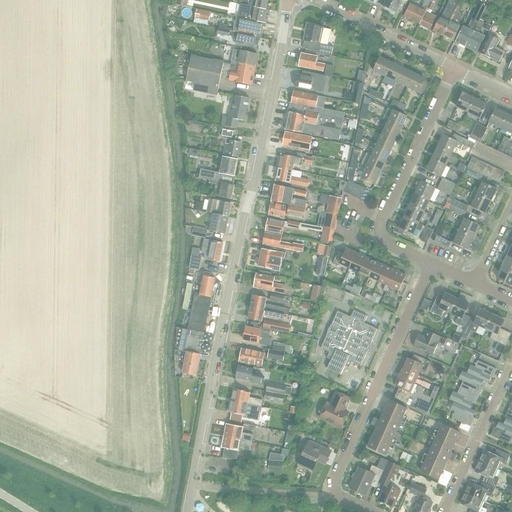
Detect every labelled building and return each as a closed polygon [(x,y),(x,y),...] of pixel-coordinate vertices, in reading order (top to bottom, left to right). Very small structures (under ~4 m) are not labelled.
[(251,0),(250,6),(266,9),(268,0),(251,0)] [(387,0),(384,6),(396,12),(396,10),(402,13),(407,0),(387,0)] [(410,4),(404,17),(419,25),(426,12),(427,9),(431,2),(427,0),(425,0),(421,10),(410,4)] [(433,31),(443,36),(456,10),(460,0),(449,0),(441,18),(439,17),(433,31)] [(460,0),(456,10),(443,36),(453,41),(460,26),(458,25),(463,14),(459,12),(460,11),(465,1),(463,0),(460,0)] [(239,12),(237,17),(247,19),(264,22),(266,9),(266,10),(266,9),(250,6),(245,5),(240,4),(239,12)] [(456,43),(466,48),(478,23),(479,21),(486,7),(479,4),(471,21),(471,22),(468,29),(464,27),(456,43)] [(196,9),(194,22),(198,23),(207,25),(210,12),(201,10),(196,9)] [(426,12),(419,25),(430,30),(436,17),(426,12)] [(236,17),(233,30),(245,33),(261,36),(264,22),(247,19),(237,17),(236,17)] [(479,21),(478,23),(466,48),(477,53),(485,37),(478,34),(484,23),(479,21)] [(308,25),(303,49),(306,49),(306,50),(317,53),(331,56),(333,46),(328,45),(331,30),(323,29),(323,28),(308,25)] [(228,36),(229,30),(218,27),(217,34),(228,36)] [(229,30),(228,36),(235,37),(237,37),(236,45),(248,47),(248,48),(258,50),(261,36),(245,33),(233,30),(231,30),(229,30)] [(489,35),(480,54),(491,59),(499,63),(504,52),(496,48),(500,40),(489,35)] [(195,83),(219,88),(221,76),(231,78),(230,81),(252,85),(257,54),(234,50),(231,64),(191,56),(186,81),(195,83)] [(317,53),(306,50),(305,54),(302,54),(299,66),(315,70),(315,69),(324,71),(325,65),(316,63),(317,57),(316,57),(317,53)] [(380,57),(373,71),(385,77),(392,63),(380,57)] [(329,58),(327,66),(334,68),(335,59),(329,58)] [(403,68),(392,63),(385,77),(396,82),(403,68)] [(396,82),(407,87),(414,73),(403,68),(396,82)] [(297,75),(295,87),(311,90),(323,92),(326,76),(324,76),(302,71),(301,76),(297,75)] [(407,87),(419,93),(425,79),(414,73),(407,87)] [(217,95),(219,88),(195,83),(193,91),(217,95)] [(345,91),(343,101),(360,104),(363,84),(356,83),(355,83),(353,93),(345,91)] [(370,89),(368,94),(375,97),(377,92),(370,89)] [(294,91),(292,103),(294,104),(293,109),(296,109),(296,110),(344,120),(345,113),(316,107),(318,101),(320,101),(321,97),(294,91)] [(377,92),(375,97),(381,100),(383,95),(377,92)] [(456,107),(468,113),(475,98),(463,93),(456,107)] [(245,121),(249,98),(235,95),(233,110),(231,110),(229,118),(223,117),(222,126),(237,129),(239,120),(245,121)] [(480,119),(487,104),(475,98),(468,113),(480,119)] [(393,100),(391,105),(397,108),(400,103),(393,100)] [(400,103),(397,108),(404,111),(406,106),(400,103)] [(489,123),(501,129),(508,114),(496,108),(489,123)] [(286,119),(286,121),(288,121),(286,130),(349,143),(351,133),(353,122),(344,120),(296,110),(296,109),(293,109),(293,113),(288,112),(286,119)] [(407,117),(393,110),(388,122),(402,129),(407,117)] [(501,129),(511,134),(511,115),(508,114),(501,129)] [(350,120),(348,128),(355,129),(357,121),(356,121),(350,120)] [(458,133),(461,127),(450,121),(447,127),(458,133)] [(396,140),(402,129),(388,122),(383,133),(396,140)] [(476,124),(469,138),(474,141),(481,126),(476,124)] [(481,126),(474,141),(479,143),(486,129),(481,126)] [(285,133),(283,145),(297,148),(309,151),(312,138),(300,135),(285,133)] [(391,151),(396,140),(383,133),(377,144),(391,151)] [(452,139),(443,135),(437,147),(452,154),(455,147),(460,150),(463,145),(472,149),(474,144),(454,134),(452,139)] [(504,137),(497,151),(503,154),(506,148),(510,140),(504,137)] [(238,158),(241,143),(231,140),(230,147),(225,146),(223,155),(238,158)] [(341,144),(340,151),(350,153),(351,146),(341,144)] [(386,162),(391,151),(377,144),(372,155),(386,162)] [(437,147),(432,158),(447,165),(452,154),(437,147)] [(511,150),(506,148),(503,154),(511,158),(511,150)] [(281,154),(279,168),(293,171),(294,163),(301,164),(302,159),(296,157),(281,154)] [(372,155),(367,166),(380,173),(386,162),(372,155)] [(304,163),(312,165),(313,158),(305,156),(305,159),(304,163)] [(205,170),(203,179),(209,180),(219,182),(233,185),(238,160),(223,157),(220,173),(205,170)] [(472,171),(477,160),(472,157),(466,168),(468,169),(472,171)] [(441,177),(447,165),(432,158),(426,170),(441,177)] [(477,160),(472,171),(477,173),(483,162),(477,160)] [(477,173),(482,175),(483,176),(488,165),(483,162),(477,173)] [(460,163),(457,170),(461,172),(465,165),(460,163)] [(483,176),(488,178),(493,168),(488,165),(483,176)] [(375,185),(380,173),(367,166),(361,178),(375,185)] [(279,168),(276,180),(297,184),(307,187),(309,180),(298,178),(291,177),(293,171),(279,168)] [(488,178),(494,181),(499,170),(493,168),(488,178)] [(468,169),(465,174),(480,181),(482,175),(477,173),(472,171),(468,169)] [(504,173),(499,170),(494,181),(499,184),(504,173)] [(443,178),(440,184),(453,190),(456,184),(443,178)] [(214,195),(232,199),(234,185),(233,185),(219,182),(209,180),(209,183),(216,184),(214,195)] [(344,192),(349,195),(355,183),(349,180),(344,192)] [(436,188),(421,181),(415,193),(430,200),(436,188)] [(491,202),(497,190),(481,182),(478,189),(474,187),(472,192),(491,202)] [(355,183),(349,195),(355,197),(360,186),(355,183)] [(440,184),(437,189),(450,196),(453,190),(440,184)] [(273,189),(272,194),(273,195),(272,201),(287,205),(288,205),(305,208),(307,201),(292,199),(294,192),(295,193),(295,195),(306,197),(307,192),(275,186),(275,188),(273,189)] [(355,197),(360,200),(366,189),(360,186),(355,197)] [(366,189),(360,200),(366,203),(372,191),(366,189)] [(470,206),(485,213),(491,202),(472,192),(469,197),(473,199),(470,206)] [(410,205),(425,212),(430,200),(415,193),(410,205)] [(321,194),(319,202),(324,203),(327,204),(325,212),(336,214),(340,198),(326,195),(321,194)] [(205,211),(213,213),(228,216),(231,203),(216,200),(208,199),(205,211)] [(453,200),(451,205),(465,212),(468,207),(453,200)] [(197,202),(195,210),(203,212),(205,204),(197,202)] [(271,203),(269,215),(284,218),(286,210),(287,210),(286,214),(303,218),(305,208),(288,205),(287,205),(286,206),(271,203)] [(419,223),(425,212),(410,205),(404,216),(419,223)] [(449,209),(448,210),(462,217),(465,212),(451,205),(449,209)] [(433,216),(439,219),(443,212),(436,209),(433,216)] [(325,212),(322,227),(333,230),(336,214),(325,212)] [(228,216),(213,213),(210,230),(225,233),(228,216)] [(404,216),(399,228),(402,230),(413,235),(416,229),(420,231),(423,225),(419,223),(404,216)] [(436,225),(439,219),(433,216),(430,222),(436,225)] [(444,217),(440,230),(456,235),(461,222),(444,217)] [(268,219),(266,231),(282,234),(284,227),(287,228),(287,226),(299,229),(299,228),(308,230),(308,229),(321,232),(322,227),(317,226),(317,228),(288,222),(288,223),(268,219)] [(474,238),(479,226),(465,219),(459,231),(474,238)] [(191,235),(205,238),(207,230),(193,227),(191,235)] [(319,243),(330,245),(333,230),(322,227),(321,232),(319,243)] [(427,244),(434,230),(427,227),(421,241),(427,244)] [(459,231),(454,243),(468,250),(474,238),(459,231)] [(265,233),(263,244),(291,250),(292,245),(280,242),(281,236),(265,233)] [(448,248),(450,243),(436,236),(433,241),(448,248)] [(219,262),(223,244),(208,240),(203,239),(200,253),(205,254),(203,259),(219,262)] [(292,245),(291,250),(302,252),(303,246),(293,244),(292,245)] [(330,246),(318,244),(317,251),(323,252),(323,256),(328,257),(330,246)] [(340,264),(350,269),(357,253),(346,248),(344,254),(338,252),(333,263),(339,266),(340,264)] [(200,269),(202,257),(199,256),(200,251),(193,250),(192,255),(189,267),(200,269)] [(284,258),(284,254),(275,252),(275,253),(262,250),(258,267),(272,270),(279,271),(282,258),(284,258)] [(357,253),(350,269),(359,273),(366,257),(357,253)] [(320,256),(316,275),(323,276),(327,258),(320,256)] [(502,267),(511,272),(511,258),(507,256),(502,267)] [(359,273),(369,277),(376,262),(366,257),(359,273)] [(369,277),(379,282),(386,266),(376,262),(369,277)] [(386,266),(379,282),(386,285),(383,290),(386,292),(389,286),(396,271),(386,266)] [(511,285),(511,272),(502,267),(497,278),(511,285)] [(396,271),(389,286),(399,291),(397,295),(403,297),(408,285),(403,282),(406,275),(396,271)] [(285,286),(282,285),(273,283),(274,278),(257,274),(254,288),(281,293),(284,294),(285,286)] [(188,330),(204,333),(215,278),(204,276),(200,293),(195,292),(188,330)] [(354,284),(353,288),(351,291),(359,295),(362,288),(354,284)] [(313,285),(309,301),(318,303),(321,287),(313,285)] [(372,296),(371,300),(377,303),(381,296),(374,293),(372,296)] [(444,310),(451,314),(458,299),(446,293),(443,299),(438,296),(430,312),(441,317),(444,310)] [(283,302),(284,296),(271,294),(270,300),(283,302)] [(253,295),(250,307),(284,314),(285,308),(266,304),(267,298),(253,295)] [(455,323),(465,328),(470,317),(465,315),(469,304),(458,299),(451,314),(458,317),(455,323)] [(423,301),(420,308),(427,311),(430,304),(423,301)] [(282,320),(284,314),(250,307),(248,319),(261,322),(263,316),(282,320)] [(465,328),(461,337),(465,338),(466,339),(470,330),(476,333),(479,326),(486,330),(493,315),(481,309),(476,320),(470,317),(465,328)] [(349,368),(352,363),(352,362),(360,366),(366,353),(370,348),(371,343),(377,329),(364,323),(367,316),(354,311),(351,317),(338,311),(332,325),(328,329),(327,335),(321,348),(329,352),(327,358),(331,360),(327,369),(341,375),(345,366),(349,368)] [(500,328),(504,320),(493,315),(486,330),(492,333),(490,339),(505,346),(511,333),(500,328)] [(264,322),(263,328),(288,334),(290,325),(276,323),(276,324),(264,322)] [(243,340),(270,346),(272,339),(269,338),(270,332),(246,328),(243,340)] [(187,353),(183,373),(196,376),(204,333),(188,330),(184,352),(187,353)] [(454,333),(452,339),(457,341),(460,336),(454,333)] [(444,346),(447,340),(434,334),(431,340),(419,334),(413,347),(433,355),(438,343),(444,346)] [(272,350),(285,353),(286,346),(273,343),(272,350)] [(262,366),(265,354),(242,349),(239,362),(262,366)] [(283,360),(285,353),(272,350),(269,350),(267,357),(283,360)] [(408,358),(404,368),(419,374),(421,370),(426,372),(430,362),(427,360),(414,354),(412,360),(408,358)] [(463,371),(463,372),(488,383),(491,375),(494,376),(497,370),(478,361),(475,367),(471,366),(468,374),(463,371)] [(262,385),(264,378),(251,375),(252,369),(238,366),(236,378),(250,381),(250,383),(262,385)] [(404,368),(400,377),(415,384),(419,374),(404,368)] [(462,381),(460,387),(479,396),(482,389),(479,388),(483,381),(488,383),(463,372),(459,380),(462,381)] [(397,393),(409,399),(412,394),(410,393),(415,384),(400,377),(395,386),(399,388),(397,393)] [(289,395),(291,388),(268,384),(267,391),(289,395)] [(453,392),(450,400),(475,411),(470,409),(474,401),(476,402),(479,396),(460,387),(457,394),(453,392)] [(234,389),(231,401),(258,406),(261,407),(262,400),(249,397),(250,392),(234,389)] [(282,403),(284,396),(266,392),(264,400),(282,403)] [(327,403),(320,418),(342,428),(349,412),(344,410),(350,398),(336,392),(330,404),(327,403)] [(407,404),(409,399),(397,393),(394,398),(407,404)] [(386,413),(405,422),(407,418),(404,416),(407,408),(389,400),(385,410),(387,411),(386,413)] [(452,418),(471,427),(474,420),(471,419),(475,411),(450,400),(455,403),(451,411),(455,412),(452,418)] [(231,401),(229,412),(231,413),(230,421),(241,423),(243,417),(258,420),(261,407),(258,406),(231,401)] [(500,422),(511,427),(511,410),(509,409),(506,416),(508,417),(505,424),(500,422)] [(374,418),(373,421),(397,432),(400,424),(404,426),(405,422),(386,413),(382,421),(374,418)] [(375,436),(395,445),(397,441),(393,439),(397,432),(373,421),(371,425),(379,428),(375,436)] [(490,436),(509,444),(511,437),(511,427),(500,422),(496,431),(493,429),(490,436)] [(227,424),(224,436),(252,442),(253,436),(242,433),(243,427),(227,424)] [(435,430),(433,435),(453,444),(454,441),(456,442),(460,432),(442,424),(439,432),(435,430)] [(253,434),(255,427),(245,425),(244,432),(253,434)] [(449,452),(453,444),(433,435),(431,439),(435,440),(431,448),(455,459),(457,455),(449,452)] [(252,442),(224,436),(222,447),(224,448),(222,458),(237,459),(239,446),(250,448),(252,442)] [(393,449),(395,445),(375,436),(374,438),(372,438),(368,447),(386,455),(389,448),(393,449)] [(325,464),(331,452),(315,444),(314,445),(309,443),(299,464),(312,470),(317,460),(325,464)] [(454,462),(455,459),(431,448),(428,455),(424,454),(423,458),(443,467),(446,459),(454,462)] [(484,450),(480,461),(498,469),(501,462),(504,464),(506,463),(510,455),(497,449),(494,455),(484,450)] [(283,461),(284,456),(271,453),(270,461),(283,461)] [(359,467),(349,488),(366,495),(373,479),(379,481),(384,471),(384,470),(388,461),(381,458),(377,468),(372,465),(369,472),(359,467)] [(443,467),(423,458),(421,462),(424,464),(421,471),(439,480),(443,470),(442,469),(443,467)] [(388,485),(393,474),(396,475),(400,467),(388,461),(378,483),(385,486),(378,501),(393,508),(401,490),(388,485)] [(485,476),(482,481),(496,487),(499,480),(498,478),(495,476),(498,469),(480,461),(475,471),(485,476)] [(269,462),(269,470),(283,471),(283,462),(269,462)] [(470,482),(465,493),(483,501),(486,494),(490,496),(492,495),(496,487),(482,481),(480,487),(470,482)] [(428,511),(433,503),(423,498),(426,489),(414,484),(410,493),(419,497),(412,511),(428,511)] [(480,507),(483,501),(465,493),(460,503),(471,508),(469,511),(485,511),(487,510),(480,507)]
